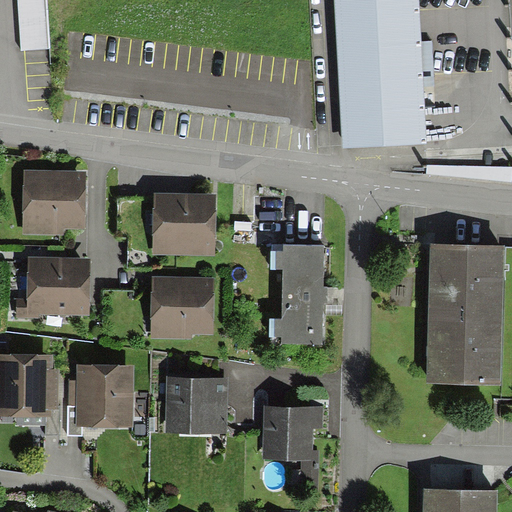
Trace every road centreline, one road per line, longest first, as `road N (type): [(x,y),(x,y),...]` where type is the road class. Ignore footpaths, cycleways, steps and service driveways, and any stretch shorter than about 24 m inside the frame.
road 1 (residential): [(363,184),(0,129)]
road 2 (residential): [(351,511),(363,184)]
road 3 (residential): [(511,201),(363,184)]
